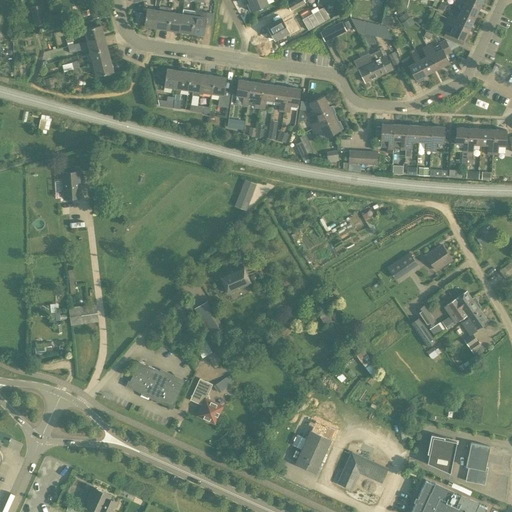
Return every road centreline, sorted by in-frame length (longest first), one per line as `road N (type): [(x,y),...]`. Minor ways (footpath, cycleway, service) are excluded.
road 1 (residential): [(242,59),(328,72),(361,104),(408,106),(471,71),(503,0)]
road 2 (residential): [(114,0),(134,42),(242,59)]
road 3 (secondary): [(271,511),(131,448)]
road 4 (residential): [(81,405),(182,290)]
road 5 (residential): [(444,208),(511,330)]
